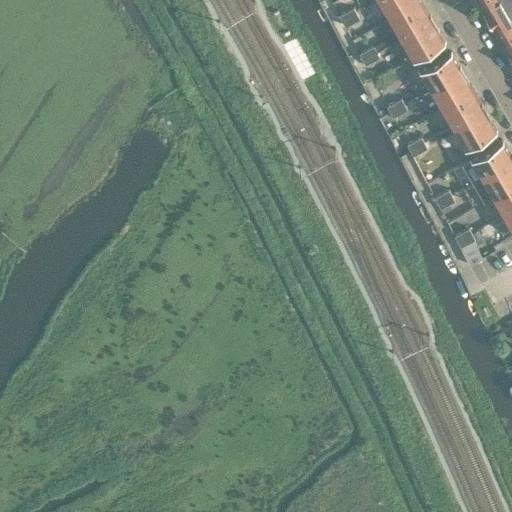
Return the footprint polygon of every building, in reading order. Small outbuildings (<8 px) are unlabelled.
[(378,0),(390,19),(421,0),(420,0),(378,0)] [(390,19),(400,37),(432,19),(421,0),(390,19)] [(511,5),(511,0),(477,0),(484,11),(483,12),(488,19),(511,5)] [(492,27),(493,27),(501,41),(511,34),(511,5),(488,19),(492,27)] [(359,18),(353,7),(346,10),(352,21),(359,18)] [(339,14),(344,25),(352,21),(346,10),(339,14)] [(400,37),(411,56),(415,54),(439,40),(443,38),(432,19),(400,37)] [(509,55),(511,60),(511,34),(501,41),(510,55),(509,55)] [(439,40),(415,54),(422,66),(419,68),(430,87),(461,69),(450,50),(446,52),(439,40)] [(379,56),(373,45),(366,49),(372,60),(379,56)] [(359,52),(364,63),(372,60),(366,49),(359,52)] [(472,88),(461,69),(430,87),(441,106),(472,88)] [(483,107),(472,88),(441,106),(452,125),(483,107)] [(407,108),(401,97),(394,101),(399,112),(407,108)] [(386,105),(392,116),(399,112),(394,101),(386,105)] [(452,125),(463,144),(466,142),(474,155),(498,140),(491,128),(494,126),(483,107),(452,125)] [(427,147),(421,136),(414,139),(419,150),(427,147)] [(498,140),(474,155),(462,162),(473,181),(482,176),(481,175),(511,157),(511,156),(501,138),(498,140)] [(406,143),(412,154),(419,150),(414,139),(406,143)] [(482,176),(492,194),(511,182),(511,157),(481,175),(482,176)] [(511,182),(492,194),(503,212),(511,207),(511,182)] [(454,199),(448,188),(441,192),(447,203),(454,199)] [(434,196),(440,207),(447,203),(441,192),(434,196)] [(511,207),(503,212),(511,228),(511,207)] [(474,238),(468,227),(461,230),(467,241),(474,238)] [(478,228),(472,231),(475,238),(481,234),(478,228)] [(454,234),(460,245),(467,241),(461,230),(454,234)]
